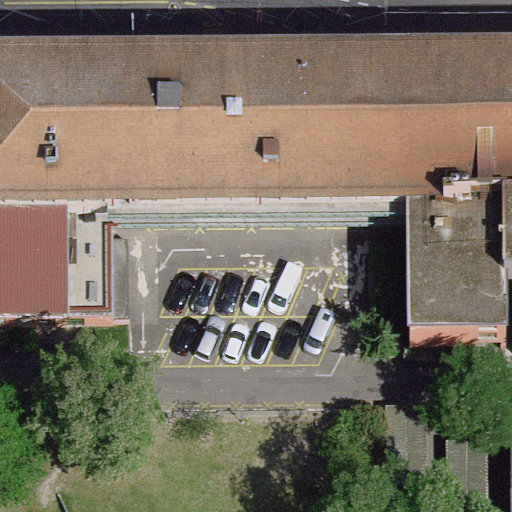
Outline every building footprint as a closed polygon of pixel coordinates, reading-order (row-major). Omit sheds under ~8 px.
[(511,70),(0,74),(0,224),(59,224),(114,224),(411,221),(511,220),(511,70)] [(511,220),(411,221),(413,350),(508,351),(507,296),(511,296),(511,220)] [(59,224),(0,224),(0,327),(60,327),(59,224)] [(59,224),(60,327),(115,327),(115,325),(115,245),(114,224),(59,224)] [(131,245),(115,245),(115,325),(132,326),(131,245)] [(428,485),(426,410),(387,411),(389,486),(428,485)] [(484,511),(485,442),(449,442),(448,511),(484,511)]
